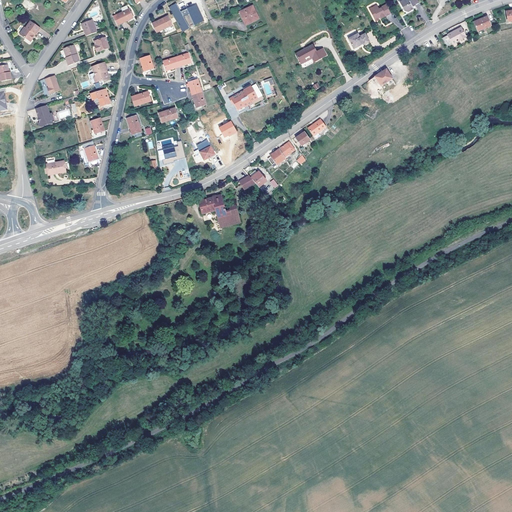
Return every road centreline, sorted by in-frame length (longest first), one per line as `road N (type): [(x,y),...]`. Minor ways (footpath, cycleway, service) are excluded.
road 1 (tertiary): [(102,215),(213,179),(431,31),(500,0)]
road 2 (residential): [(126,79),(102,215)]
road 3 (residential): [(17,203),(19,112),(33,77)]
